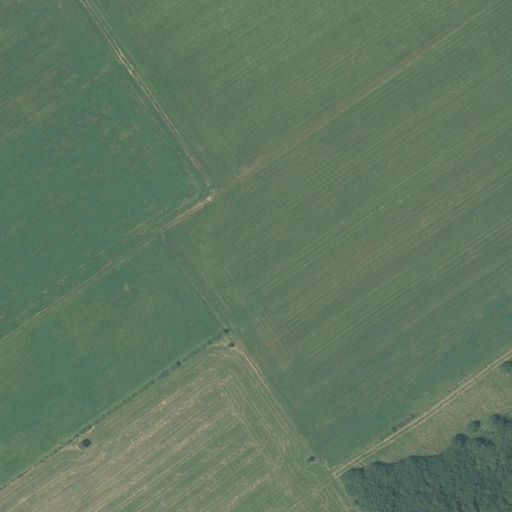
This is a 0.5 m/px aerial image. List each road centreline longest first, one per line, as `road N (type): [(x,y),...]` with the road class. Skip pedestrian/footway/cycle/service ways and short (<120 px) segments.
road 1 (track): [(80,0),(209,185),(207,204),(0,343)]
road 2 (track): [(352,511),(230,334)]
